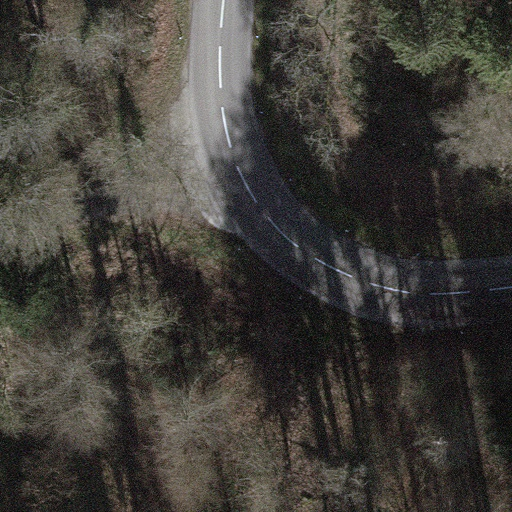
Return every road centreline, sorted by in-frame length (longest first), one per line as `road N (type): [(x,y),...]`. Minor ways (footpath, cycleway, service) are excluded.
road 1 (tertiary): [(227,0),(220,76),(237,161),(267,222),(341,277),(432,294),(511,284)]
road 2 (track): [(0,226),(237,161)]
